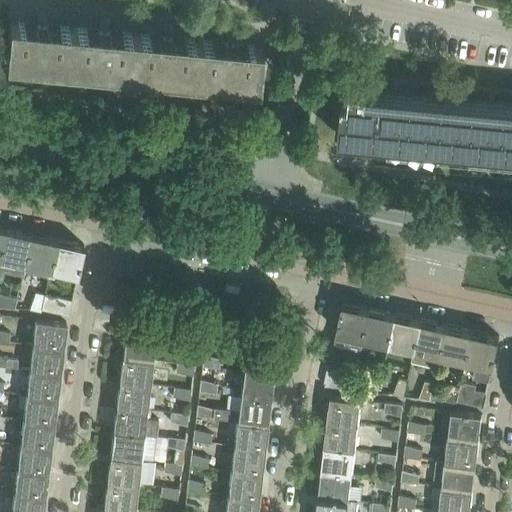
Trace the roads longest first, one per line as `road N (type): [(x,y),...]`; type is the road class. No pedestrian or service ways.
road 1 (unclassified): [(106,217),(58,511)]
road 2 (unclassified): [(275,511),(319,264)]
road 3 (residential): [(319,264),(106,217)]
road 4 (unclassified): [(266,194),(307,0)]
road 5 (tertiary): [(266,194),(85,154)]
road 6 (tertiary): [(437,234),(266,194)]
road 7 (unclassified): [(511,350),(487,511)]
road 8 (residential): [(374,0),(511,31)]
